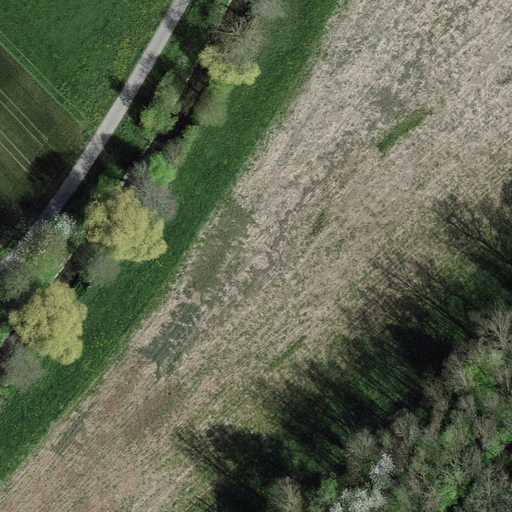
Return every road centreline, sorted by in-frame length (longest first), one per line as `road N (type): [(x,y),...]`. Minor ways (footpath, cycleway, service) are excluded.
road 1 (unclassified): [(183,0),(131,102),(0,283)]
road 2 (track): [(308,511),(511,342)]
